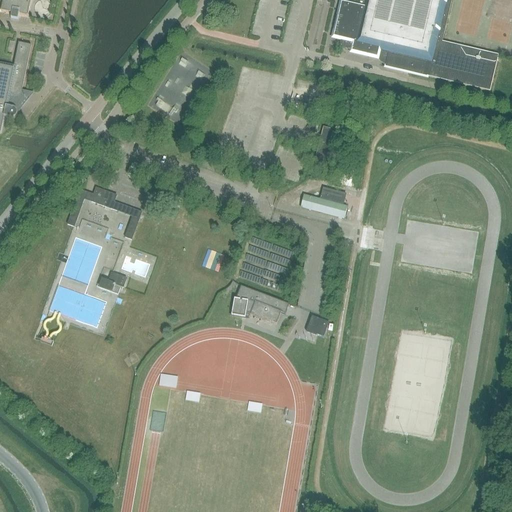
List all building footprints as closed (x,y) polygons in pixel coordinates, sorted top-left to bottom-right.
[(0,0),(0,12),(7,13),(28,18),(31,0),(0,0)] [(350,0),(350,3),(341,1),(334,32),(342,33),(339,44),(341,47),(352,50),(351,52),(377,58),(385,65),(385,67),(428,77),(428,76),(490,91),(499,55),(442,41),(452,0),(350,0)] [(0,133),(1,134),(4,117),(12,119),(14,119),(15,118),(16,117),(17,115),(18,113),(17,112),(16,110),(15,109),(13,108),(6,106),(8,96),(15,97),(17,98),(18,97),(20,96),(21,95),(22,93),(31,46),(18,43),(13,69),(0,65),(0,133)] [(188,63),(192,57),(186,53),(182,59),(188,63)] [(169,109),(174,103),(163,95),(159,101),(169,109)] [(328,172),(329,168),(338,132),(324,128),(313,168),(328,172)] [(347,184),(350,172),(344,171),(341,182),(347,184)] [(343,207),(346,195),(347,196),(350,186),(315,177),(313,187),(322,189),(319,200),(304,196),(301,208),(344,220),(347,208),(343,207)] [(116,196),(97,189),(94,196),(80,191),(67,225),(74,228),(84,200),(105,207),(133,218),(125,238),(132,241),(142,213),(114,203),(116,196)] [(206,262),(214,264),(218,247),(210,245),(206,262)] [(112,274),(110,281),(109,283),(102,280),(99,289),(118,296),(121,288),(123,288),(126,280),(112,274)] [(289,305),(241,287),(236,300),(234,299),(231,316),(245,319),(246,313),(250,315),(250,316),(276,326),(281,313),(285,315),(284,315),(285,316),(289,305)] [(329,322),(312,316),(306,331),(307,331),(308,330),(324,336),(329,322)] [(164,369),(163,382),(181,383),(181,370),(164,369)] [(187,392),(187,393),(185,401),(199,403),(200,394),(187,392)] [(249,402),(249,403),(247,411),(261,413),(262,404),(249,402)] [(166,427),(167,408),(156,407),(155,426),(166,427)] [(391,449),(400,450),(401,441),(392,440),(391,449)]
